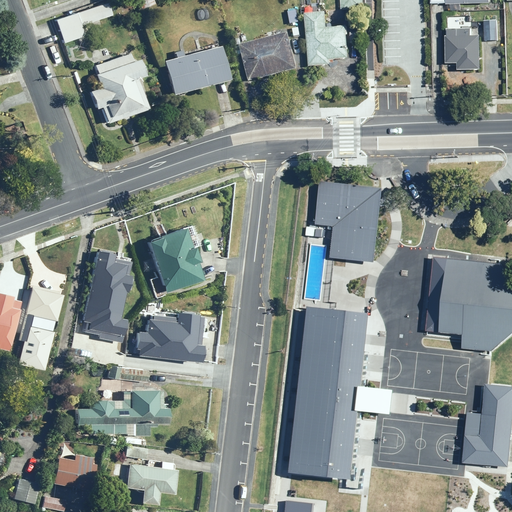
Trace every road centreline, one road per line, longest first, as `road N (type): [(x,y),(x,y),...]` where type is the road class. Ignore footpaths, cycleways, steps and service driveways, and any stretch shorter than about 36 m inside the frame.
road 1 (residential): [(222,511),(268,141)]
road 2 (tertiary): [(268,141),(511,132)]
road 3 (residential): [(81,199),(6,0)]
road 4 (tertiary): [(81,199),(268,141)]
